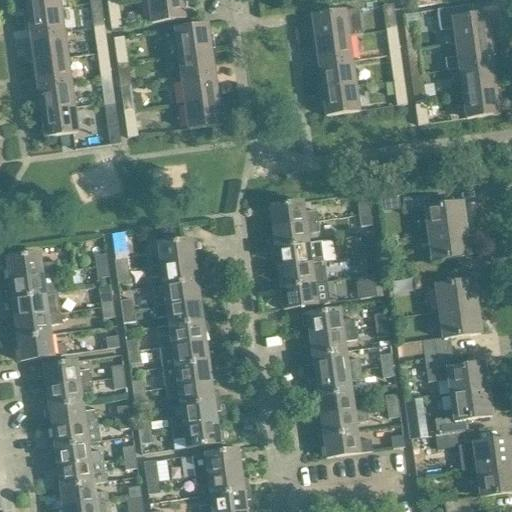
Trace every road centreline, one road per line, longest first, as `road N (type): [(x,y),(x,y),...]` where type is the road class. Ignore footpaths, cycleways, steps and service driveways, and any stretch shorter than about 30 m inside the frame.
road 1 (residential): [(298,511),(240,217)]
road 2 (residential): [(24,511),(0,379)]
